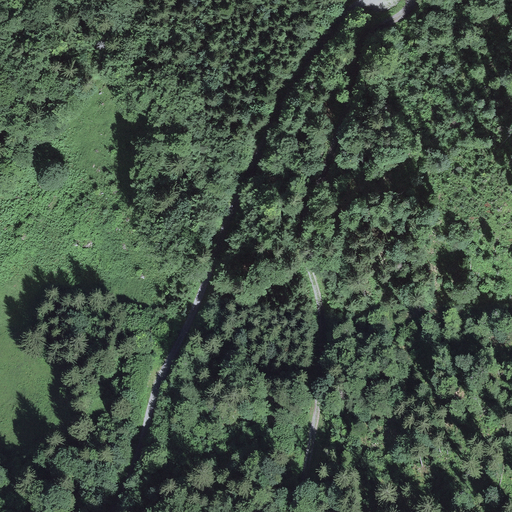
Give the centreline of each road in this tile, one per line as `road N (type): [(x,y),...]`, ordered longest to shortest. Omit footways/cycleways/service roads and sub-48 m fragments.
road 1 (track): [(110,511),(153,387),(278,107),(359,0)]
road 2 (track): [(409,0),(361,41),(300,230),(322,315),(300,511)]
